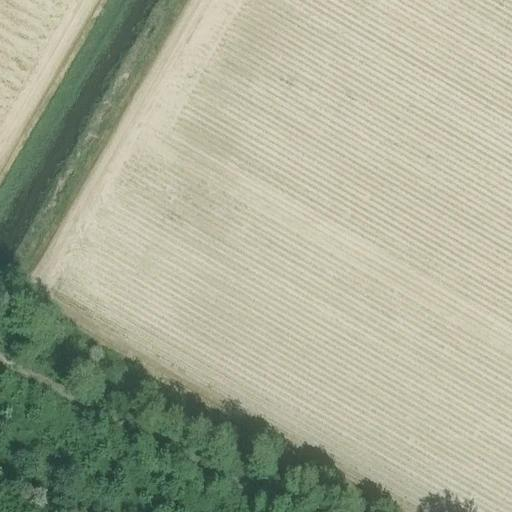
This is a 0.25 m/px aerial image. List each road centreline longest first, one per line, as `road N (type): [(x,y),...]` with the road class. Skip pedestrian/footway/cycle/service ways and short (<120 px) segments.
road 1 (track): [(279,511),(0,360)]
road 2 (track): [(94,0),(0,164)]
